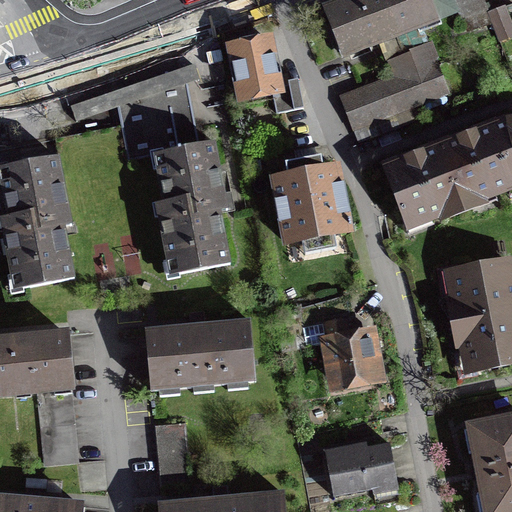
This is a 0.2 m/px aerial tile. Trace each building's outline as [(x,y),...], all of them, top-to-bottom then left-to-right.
[(444,0),(345,0),(323,8),(340,56),(401,35),(419,28),(450,17),(444,0)] [(444,0),(450,17),(484,5),(482,0),(444,0)] [(511,24),(507,10),(490,16),(500,44),(511,39),(511,24)] [(399,121),(454,101),(434,46),(426,49),(419,28),(401,35),(407,53),(387,60),(394,81),(340,100),(358,150),(403,134),(399,121)] [(228,49),(239,110),(286,102),(275,41),(228,49)] [(200,149),(188,94),(200,91),(195,70),(156,83),(118,96),(120,112),(129,164),(155,157),(200,149)] [(71,113),(77,126),(120,112),(118,96),(71,113)] [(511,122),(508,123),(485,131),(508,188),(511,187),(511,122)] [(407,227),(508,188),(485,131),(388,169),(407,227)] [(171,279),(235,267),(225,214),(232,212),(220,145),(200,149),(155,157),(164,203),(157,204),(171,279)] [(0,229),(12,293),(76,281),(66,228),(74,226),(61,158),(0,169),(0,192),(5,216),(0,217),(0,229)] [(270,180),(284,250),(303,246),(305,258),(339,252),(336,239),(353,236),(341,170),(325,173),(323,161),(291,167),(293,176),(270,180)] [(511,270),(510,263),(447,275),(467,369),(511,360),(511,270)] [(348,322),(344,300),(300,308),(304,330),(325,326),(348,322)] [(318,338),(329,398),(389,387),(379,329),(351,334),(348,322),(325,326),(327,336),(318,338)] [(148,333),(154,396),(259,386),(253,323),(148,333)] [(0,403),(38,400),(44,473),(80,470),(73,397),(77,397),(71,334),(0,340),(0,403)] [(511,511),(511,418),(469,427),(486,511),(511,511)] [(156,426),(158,455),(186,453),(183,424),(156,426)] [(327,454),(336,503),(375,496),(376,501),(401,496),(392,447),(370,452),(369,446),(327,454)] [(189,484),(186,453),(158,455),(161,487),(189,484)] [(286,511),(286,498),(164,509),(163,511),(286,511)] [(81,511),(82,506),(0,500),(0,511),(81,511)]
